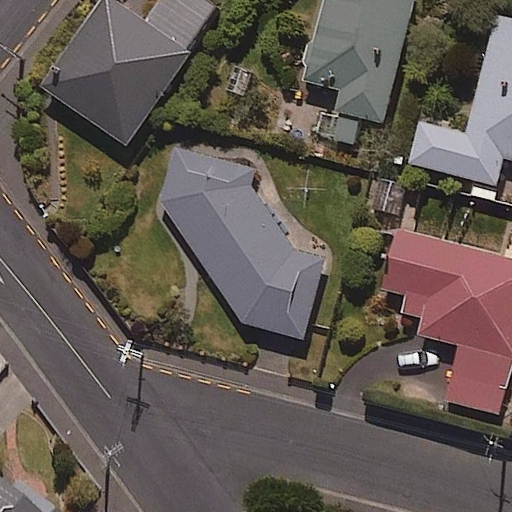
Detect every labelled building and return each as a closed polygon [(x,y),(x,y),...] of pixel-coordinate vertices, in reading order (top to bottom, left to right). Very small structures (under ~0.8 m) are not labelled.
[(222,5),(213,0),(129,0),(127,3),(122,0),(102,0),(47,84),(132,140),(222,5)] [(417,0),(325,0),(306,75),(350,87),(343,112),(325,108),(318,131),(356,141),(363,113),(386,119),(417,0)] [(511,11),(502,9),(471,130),(424,118),(413,160),(499,182),(507,154),(511,155),(511,11)] [(183,144),(165,196),(248,319),(311,337),(324,254),(302,248),(256,183),(262,160),(183,144)] [(425,185),(379,174),(371,209),(416,220),(425,185)] [(507,215),(438,196),(428,234),(401,227),(385,286),(432,298),(423,331),(466,343),(452,396),(504,411),(511,380),(511,254),(497,251),(507,215)] [(0,479),(0,511),(55,511),(16,480),(10,488),(0,479)]
